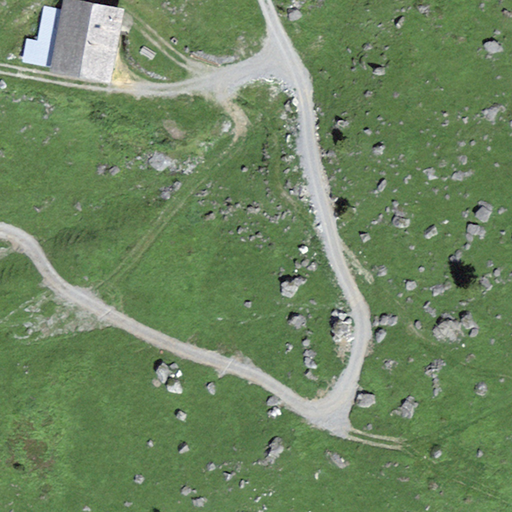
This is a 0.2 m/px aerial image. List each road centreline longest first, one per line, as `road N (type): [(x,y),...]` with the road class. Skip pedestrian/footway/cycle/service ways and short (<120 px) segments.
road 1 (track): [(266,0),(276,49),(219,83),(242,124),(236,146),(200,175),(107,285),(79,295),(64,289),(23,238),(0,231)]
road 2 (track): [(79,295),(184,352),(242,368),(316,418),(374,440),(434,438),(511,396)]
road 3 (track): [(0,71),(101,84),(219,83)]
